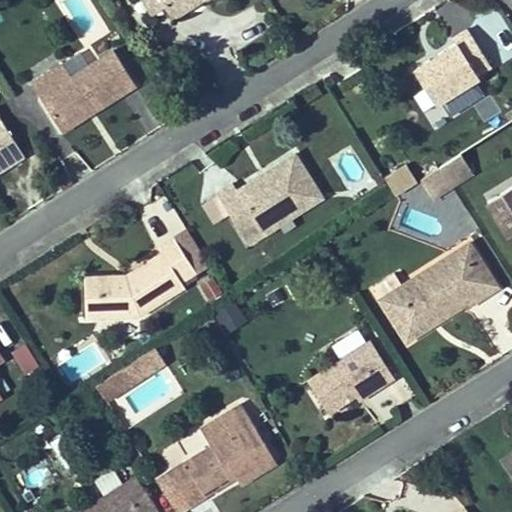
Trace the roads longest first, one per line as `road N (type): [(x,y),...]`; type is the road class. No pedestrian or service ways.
road 1 (unclassified): [(0,255),(401,0)]
road 2 (unclassified): [(282,511),(511,366)]
